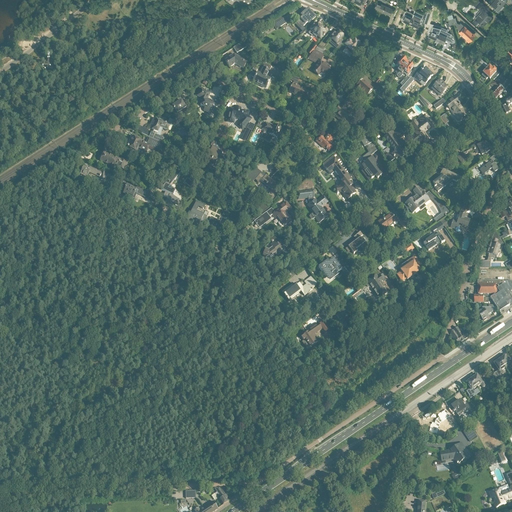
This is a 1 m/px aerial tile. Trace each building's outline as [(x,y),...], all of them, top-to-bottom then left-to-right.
[(386,0),(385,0),(377,0),(377,1),(374,7),(381,11),(386,1),(386,0)] [(468,0),(478,8),(483,3),(479,0),(468,0)] [(486,0),(498,10),(506,0),(486,0)] [(381,11),(389,14),(392,7),(388,5),(390,2),(386,1),(381,11)] [(303,16),(298,21),(303,27),(308,22),(309,23),(312,20),(316,17),(312,13),(309,9),(304,13),(302,15),(303,16)] [(476,18),(473,21),(479,26),(481,24),(482,24),(484,26),(487,22),(486,22),(490,18),(490,19),(491,17),(489,15),(482,9),(478,13),(480,15),(477,18),(476,18)] [(406,10),(404,15),(402,20),(409,23),(412,16),(415,10),(413,14),(406,10)] [(427,12),(425,11),(424,13),(423,12),(423,14),(415,10),(412,16),(409,23),(413,25),(412,27),(415,29),(419,21),(424,23),(427,14),(426,14),(427,12)] [(282,17),(272,24),(275,28),(276,30),(286,23),(282,17)] [(453,18),(448,20),(449,22),(450,25),(455,23),(459,32),(465,37),(469,41),(474,35),(470,31),(464,26),(461,23),(458,24),(457,23),(455,18),(453,18)] [(311,27),(309,30),(310,31),(311,31),(309,33),(311,36),(313,38),(314,38),(322,28),(317,23),(314,27),(313,29),(311,27)] [(427,31),(425,36),(430,38),(430,37),(435,39),(439,30),(439,31),(441,27),(441,26),(430,23),(428,29),(429,30),(428,32),(427,31)] [(439,30),(435,39),(440,41),(439,42),(442,44),(442,42),(443,42),(443,41),(444,40),(446,40),(457,45),(453,35),(447,32),(447,29),(441,27),(439,31),(439,30)] [(314,38),(318,42),(320,39),(320,40),(327,32),(322,28),(314,38)] [(332,40),(330,42),(335,47),(337,45),(340,41),(341,43),(343,41),(343,40),(342,39),(344,36),(338,31),(336,34),(334,32),(330,37),(332,38),(331,39),(332,40)] [(345,50),(343,52),(351,58),(352,56),(356,52),(358,50),(362,45),(360,43),(359,44),(357,42),(357,41),(355,38),(352,41),(349,39),(344,44),(347,47),(344,49),(345,50)] [(248,46),(241,43),(233,48),(237,53),(248,46)] [(314,51),(324,55),(323,55),(326,49),(319,46),(317,47),(314,51)] [(313,51),(310,55),(311,55),(310,56),(318,59),(319,60),(321,61),(324,55),(314,51),(313,51)] [(234,55),(225,61),(229,67),(235,64),(243,68),(247,61),(241,58),(234,55)] [(343,64),(344,61),(343,61),(344,58),(338,55),(336,61),(343,64)] [(404,57),(403,58),(400,61),(396,59),(392,63),(396,66),(399,69),(396,72),(398,74),(408,63),(406,61),(407,60),(404,57)] [(313,71),(318,75),(321,72),(327,75),(331,67),(321,62),(313,71)] [(398,74),(397,76),(399,79),(400,78),(404,73),(406,75),(407,76),(407,75),(408,75),(411,72),(411,71),(410,71),(413,67),(414,66),(411,64),(410,65),(410,64),(408,63),(398,74)] [(255,78),(253,82),(266,88),(268,84),(270,79),(269,79),(271,75),(268,73),(271,67),(265,64),(265,65),(263,67),(260,74),(258,73),(255,78)] [(491,78),(494,80),(500,74),(497,71),(497,70),(494,68),(493,69),(490,66),(484,73),(482,75),(486,79),(488,77),(490,79),(491,78)] [(418,73),(414,78),(416,80),(416,79),(424,86),(430,79),(431,78),(430,78),(433,75),(430,72),(425,68),(422,71),(421,72),(422,72),(419,75),(418,73)] [(404,85),(410,78),(407,76),(400,84),(403,86),(404,85)] [(499,80),(502,83),(500,85),(505,90),(510,85),(504,80),(501,77),(499,80)] [(404,85),(407,88),(414,80),(411,78),(410,78),(404,85)] [(373,89),(366,83),(362,80),(354,88),(358,92),(361,89),(364,92),(364,93),(367,96),(371,91),(373,89)] [(435,81),(430,87),(432,89),(440,96),(442,94),(445,90),(444,90),(446,87),(439,81),(437,83),(435,81)] [(497,86),(494,83),(493,82),(490,85),(493,88),(493,89),(495,90),(491,94),(496,98),(499,95),(499,96),(503,91),(497,86)] [(303,88),(298,85),(293,83),(291,88),(289,92),(297,96),(295,100),(300,103),(302,98),(305,100),(307,97),(309,98),(311,93),(303,89),(303,88)] [(407,88),(404,85),(403,86),(400,90),(398,93),(401,95),(403,92),(407,88)] [(386,93),(379,86),(375,91),(381,97),(383,94),(385,96),(387,94),(386,93)] [(219,107),(222,102),(217,99),(215,103),(208,99),(210,93),(201,88),(197,96),(201,98),(198,103),(201,105),(200,106),(205,108),(204,111),(209,114),(214,105),(219,107)] [(339,105),(334,111),(338,115),(344,121),(350,115),(353,111),(350,109),(352,106),(349,104),(350,102),(355,97),(351,94),(347,99),(345,101),(340,106),(339,105)] [(402,99),(397,95),(394,97),(393,99),(398,104),(402,99)] [(420,95),(417,98),(419,100),(425,107),(427,110),(432,106),(430,104),(422,97),(420,95)] [(462,102),(459,98),(458,98),(456,95),(456,96),(446,104),(448,107),(447,107),(450,110),(458,104),(459,104),(462,102)] [(511,104),(511,95),(510,97),(511,99),(506,102),(507,104),(503,106),(507,113),(510,111),(508,107),(511,104)] [(436,104),(434,106),(436,109),(438,108),(443,104),(445,102),(443,99),(440,101),(436,104)] [(177,114),(178,114),(179,115),(180,116),(181,116),(182,116),(184,116),(191,113),(188,105),(186,100),(182,102),(181,101),(173,106),(174,108),(173,108),(174,109),(177,114)] [(458,104),(450,110),(450,111),(458,121),(467,115),(459,105),(460,105),(459,104),(458,104)] [(242,129),(248,123),(251,119),(247,115),(249,112),(245,111),(244,112),(240,110),(240,108),(237,107),(236,109),(230,108),(229,111),(229,113),(227,122),(233,123),(235,117),(237,117),(240,119),(242,120),(237,125),(242,129)] [(445,114),(440,118),(445,124),(449,121),(445,117),(446,116),(445,114)] [(417,136),(410,141),(415,147),(422,141),(424,144),(429,139),(424,133),(431,127),(433,126),(430,123),(427,119),(425,115),(419,120),(421,123),(415,128),(413,130),(415,133),(417,136)] [(164,120),(159,118),(159,120),(153,118),(149,128),(158,132),(157,134),(151,132),(149,137),(162,143),(165,138),(160,136),(163,128),(168,130),(170,124),(176,126),(177,122),(169,119),(168,123),(163,122),(164,120)] [(263,127),(262,129),(269,133),(268,134),(265,140),(271,143),(274,137),(278,139),(280,135),(279,134),(282,129),(273,125),(273,126),(265,123),(263,127)] [(401,159),(406,155),(400,148),(403,145),(399,140),(405,135),(400,128),(394,132),(393,131),(384,138),(387,142),(388,141),(396,151),(392,154),(393,155),(396,159),(399,156),(401,159)] [(366,129),(358,135),(360,139),(364,147),(365,147),(368,145),(371,151),(369,153),(363,157),(365,159),(364,160),(360,163),(365,169),(362,172),(368,181),(369,181),(376,176),(378,178),(381,176),(375,167),(377,164),(376,162),(372,158),(371,156),(372,155),(378,150),(366,129)] [(329,134),(325,139),(320,135),(316,140),(317,141),(316,141),(321,147),(324,149),(325,147),(329,151),(333,147),(331,146),(332,145),(331,144),(335,140),(332,138),(329,134)] [(311,140),(307,135),(301,141),(306,146),(311,140)] [(128,146),(127,147),(128,148),(129,148),(130,148),(131,150),(133,151),(135,150),(137,151),(138,149),(139,147),(147,150),(148,148),(161,154),(165,145),(148,138),(146,143),(136,139),(132,137),(130,142),(128,146)] [(218,150),(219,149),(220,150),(222,144),(214,141),(211,145),(215,148),(215,149),(211,147),(207,156),(208,156),(206,161),(204,165),(209,167),(211,163),(215,165),(217,160),(216,160),(218,157),(220,158),(223,152),(218,150)] [(473,146),(475,150),(474,151),(476,154),(480,152),(482,156),(486,154),(485,153),(490,151),(485,142),(480,145),(479,143),(473,146)] [(108,154),(104,152),(101,161),(108,164),(107,165),(113,168),(115,164),(118,165),(118,166),(123,169),(127,161),(121,159),(121,160),(110,155),(110,154),(108,154)] [(458,158),(462,163),(467,159),(463,153),(458,158)] [(336,154),(323,164),(324,166),(323,166),(329,174),(330,173),(331,175),(335,172),(344,184),(341,186),(337,187),(337,191),(342,190),(345,195),(348,199),(350,197),(350,198),(351,197),(351,196),(356,193),(352,188),(351,187),(352,186),(352,185),(355,183),(351,178),(353,177),(336,154)] [(467,173),(470,178),(470,179),(472,178),(478,174),(481,171),(483,174),(483,175),(492,169),(492,170),(492,169),(494,172),(498,169),(494,163),(493,163),(492,161),(488,164),(480,169),(478,165),(467,173)] [(120,180),(113,177),(114,176),(112,175),(110,174),(106,173),(101,172),(90,167),(90,168),(87,166),(86,168),(83,167),(81,174),(87,177),(89,172),(100,177),(99,183),(105,184),(106,176),(112,179),(110,184),(117,187),(120,180)] [(162,188),(160,191),(165,193),(163,197),(167,198),(164,205),(165,206),(166,205),(164,205),(165,203),(167,200),(169,200),(168,201),(176,204),(179,206),(181,202),(178,199),(173,196),(176,191),(174,190),(170,186),(175,180),(174,179),(181,172),(182,172),(177,167),(167,179),(170,182),(168,184),(165,182),(165,183),(164,182),(161,187),(162,187),(161,188),(162,188)] [(259,173),(254,168),(243,182),(248,186),(254,179),(255,179),(255,180),(257,182),(258,183),(260,181),(265,185),(266,184),(270,187),(269,189),(271,190),(268,194),(266,193),(263,198),(271,203),(277,192),(278,190),(279,190),(281,187),(278,185),(279,184),(275,181),(274,182),(266,175),(264,177),(259,173)] [(441,177),(439,178),(433,183),(435,186),(434,187),(434,188),(435,188),(438,192),(453,181),(459,184),(462,178),(443,169),(440,175),(442,176),(441,177)] [(125,189),(123,194),(126,195),(135,199),(137,194),(139,195),(149,199),(149,198),(151,198),(152,197),(153,194),(144,190),(137,187),(136,189),(131,187),(132,186),(127,184),(125,188),(125,189)] [(413,213),(419,209),(419,208),(429,200),(431,199),(435,202),(437,205),(438,207),(439,209),(441,211),(441,214),(434,220),(437,224),(451,213),(429,192),(425,195),(422,192),(418,188),(414,191),(417,196),(415,197),(415,199),(413,200),(413,199),(412,199),(406,204),(404,205),(408,210),(409,209),(413,213)] [(319,223),(324,219),(325,220),(327,218),(327,217),(328,216),(321,207),(328,202),(325,198),(324,196),(317,201),(316,199),(314,200),(314,199),(313,198),(315,198),(314,189),(297,192),(298,200),(308,199),(308,201),(310,203),(307,206),(313,213),(310,215),(309,218),(311,220),(313,219),(315,218),(319,223)] [(511,199),(502,204),(504,209),(502,210),(502,211),(503,211),(505,215),(506,215),(507,214),(506,212),(511,209),(511,202),(511,199)] [(266,212),(254,222),(258,226),(270,217),(272,215),(272,216),(275,219),(277,218),(280,221),(278,222),(278,224),(281,228),(283,228),(285,227),(286,226),(286,227),(289,224),(291,226),(294,224),(289,216),(288,216),(285,212),(290,208),(290,209),(291,209),(288,205),(289,204),(286,201),(276,209),(278,210),(275,213),(271,208),(266,212)] [(453,219),(450,228),(455,229),(455,230),(456,232),(458,233),(460,232),(461,229),(466,231),(470,220),(466,219),(469,209),(472,207),(468,201),(464,204),(462,205),(459,216),(457,215),(456,220),(453,219)] [(199,223),(216,230),(219,225),(220,222),(211,217),(208,224),(204,222),(207,217),(204,215),(206,211),(203,210),(205,206),(196,202),(186,222),(187,223),(188,221),(192,223),(197,226),(199,223)] [(263,203),(256,214),(257,215),(257,213),(259,215),(267,208),(262,205),(264,203),(263,203)] [(395,217),(394,218),(391,214),(384,220),(383,219),(378,222),(381,226),(384,230),(385,229),(386,230),(388,228),(388,227),(396,221),(396,220),(399,222),(404,228),(410,222),(405,217),(401,221),(395,217)] [(433,231),(436,236),(434,237),(434,236),(426,241),(426,242),(423,244),(426,247),(428,251),(436,246),(437,248),(438,248),(436,245),(439,244),(439,245),(445,241),(442,237),(439,234),(438,232),(444,228),(445,229),(444,227),(440,222),(440,221),(437,224),(434,226),(429,229),(431,232),(433,231)] [(489,249),(488,254),(489,254),(488,257),(496,259),(500,247),(504,244),(495,230),(490,245),(490,246),(489,249),(489,248),(489,249)] [(506,232),(502,234),(503,236),(504,239),(508,237),(510,236),(511,234),(511,232),(511,230),(508,231),(506,232)] [(348,247),(351,251),(354,254),(357,251),(356,250),(361,246),(365,252),(370,248),(361,237),(363,236),(360,232),(354,237),(357,240),(348,247)] [(266,249),(262,257),(266,259),(266,258),(270,260),(274,257),(274,258),(278,255),(277,254),(282,250),(280,248),(284,245),(281,241),(276,235),(270,240),(273,244),(271,245),(271,246),(267,249),(266,249)] [(411,243),(403,249),(407,254),(411,251),(415,248),(411,243)] [(354,271),(342,256),(336,260),(334,258),(327,264),(325,262),(319,267),(327,277),(336,270),(338,273),(344,268),(350,274),(354,271)] [(402,272),(397,275),(402,282),(407,278),(407,280),(411,277),(411,276),(412,275),(413,275),(413,276),(420,271),(418,268),(415,263),(418,261),(418,262),(416,258),(413,260),(412,259),(412,258),(407,262),(409,265),(404,269),(401,271),(402,272)] [(384,282),(380,276),(378,277),(376,275),(369,280),(368,279),(366,280),(367,282),(366,282),(366,285),(368,287),(371,288),(379,299),(388,293),(382,283),(384,282)] [(291,285),(282,292),(289,301),(293,298),(301,291),(304,296),(313,290),(312,289),(318,284),(312,276),(309,278),(304,282),(306,284),(303,287),(300,283),(293,288),(291,285)] [(483,281),(478,281),(478,294),(484,294),(487,294),(487,296),(487,298),(488,298),(488,299),(491,299),(488,294),(496,294),(497,289),(503,285),(503,281),(483,281)] [(511,297),(511,281),(503,281),(503,285),(511,297)] [(496,294),(488,294),(491,299),(497,308),(498,309),(500,313),(511,304),(511,297),(503,285),(497,289),(496,294)] [(321,310),(331,303),(324,294),(321,297),(324,301),(318,307),(321,310)] [(478,296),(474,296),(474,303),(479,303),(484,303),(488,303),(488,299),(488,298),(487,298),(487,296),(487,294),(484,294),(478,294),(478,296)] [(336,316),(339,321),(342,319),(344,323),(352,318),(348,313),(352,311),(352,312),(350,308),(347,303),(341,307),(343,311),(336,316)] [(488,315),(498,309),(497,308),(482,307),(482,308),(483,309),(481,310),(482,311),(478,313),(480,316),(483,320),(489,316),(488,315)] [(318,324),(313,327),(313,326),(308,330),(309,332),(301,337),(304,341),(302,342),(306,348),(310,346),(318,341),(315,338),(317,337),(315,334),(322,329),(319,325),(318,324)] [(457,327),(454,330),(458,336),(462,341),(469,336),(466,331),(462,334),(457,327)] [(450,334),(455,340),(456,340),(458,344),(462,341),(458,336),(454,330),(451,332),(450,334)] [(505,356),(500,360),(505,368),(509,366),(511,369),(511,367),(511,361),(510,363),(505,356)] [(497,372),(500,376),(504,373),(502,370),(505,368),(500,360),(494,364),(499,370),(497,372)] [(497,377),(494,374),(494,373),(490,376),(496,384),(500,382),(497,377)] [(477,375),(472,379),(477,387),(481,385),(483,388),(487,385),(484,380),(482,382),(477,375)] [(487,378),(491,385),(495,383),(496,384),(490,376),(487,378)] [(472,379),(467,383),(471,389),(469,391),(467,392),(471,398),(473,397),(477,394),(476,392),(474,389),(477,387),(472,379)] [(456,405),(449,409),(454,416),(457,414),(459,417),(468,411),(463,404),(460,400),(455,404),(456,405)] [(439,417),(436,420),(440,423),(442,421),(450,416),(446,410),(442,413),(441,412),(439,413),(439,415),(438,415),(439,417)] [(431,427),(430,432),(437,434),(440,425),(439,425),(440,423),(436,420),(435,424),(433,423),(432,424),(431,424),(430,427),(431,427)] [(478,438),(472,429),(464,433),(471,443),(478,438)] [(442,461),(453,459),(457,465),(467,458),(462,451),(465,449),(462,444),(459,446),(452,450),(452,451),(441,453),(442,461)] [(503,452),(500,453),(499,453),(499,454),(501,459),(502,459),(503,463),(507,462),(506,460),(503,452)] [(452,476),(455,481),(464,476),(460,471),(452,476)] [(489,501),(489,502),(489,503),(490,503),(490,504),(491,504),(492,504),(493,504),(494,504),(496,509),(500,507),(506,504),(505,502),(511,499),(511,498),(511,487),(509,488),(508,485),(500,489),(489,493),(491,498),(491,499),(490,499),(490,500),(489,500),(489,501)] [(219,488),(215,489),(216,490),(217,492),(216,493),(215,494),(216,495),(218,499),(222,505),(223,505),(228,502),(226,499),(228,498),(228,496),(227,495),(225,495),(221,488),(219,488)] [(212,511),(218,509),(217,508),(213,502),(200,511),(198,508),(194,511),(212,511)]
